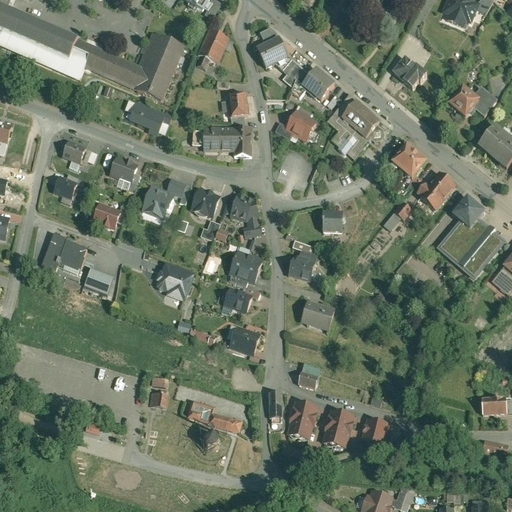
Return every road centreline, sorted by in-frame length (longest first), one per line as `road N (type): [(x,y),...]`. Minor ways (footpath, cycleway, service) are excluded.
road 1 (residential): [(267,181),(168,157),(49,113)]
road 2 (residential): [(257,0),(403,124)]
road 3 (residential): [(270,494),(88,447)]
road 4 (residential): [(441,429),(425,441),(346,458),(270,494)]
road 5 (residential): [(267,181),(259,105),(240,37),(248,0)]
road 6 (residential): [(441,429),(295,390),(275,375)]
road 7 (residential): [(268,206),(341,196),(361,185),(403,124)]
road 8 (residential): [(275,375),(268,206)]
road 9 (residential): [(403,124),(511,213)]
road 10 (residential): [(275,375),(264,399),(270,494)]
